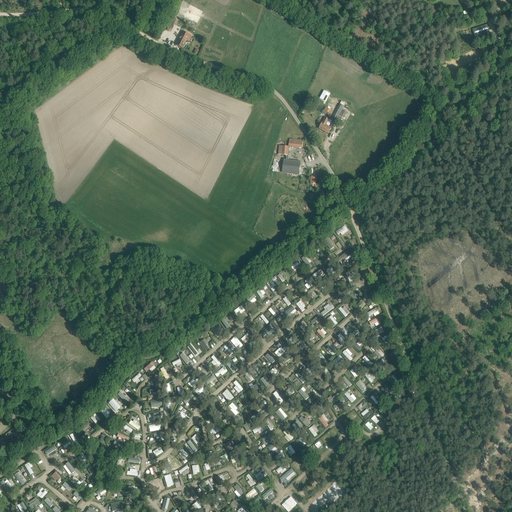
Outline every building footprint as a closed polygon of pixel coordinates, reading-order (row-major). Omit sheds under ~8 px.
[(172,28),(183,0),(182,0),(178,0),(172,17),(168,15),(164,25),(169,27),(167,31),(170,32),(171,28),(172,28)] [(487,27),(487,26),(475,30),(477,36),(485,33),(484,30),(487,29),(486,27),(487,27)] [(192,36),(182,31),(175,45),(183,49),(187,41),(189,42),(192,36)] [(326,102),(331,94),(325,90),(320,98),(326,102)] [(347,112),(343,110),(346,104),(342,101),(332,118),(336,121),(338,118),(342,120),(347,112)] [(333,110),(326,108),(323,114),(330,117),(333,110)] [(328,134),(330,132),(332,128),(329,127),(332,121),(325,117),(319,129),(328,134)] [(289,146),(297,147),(302,148),(303,141),(290,139),(289,146)] [(280,167),(281,160),(274,159),(273,171),(279,172),(280,167)] [(291,172),(298,173),(299,163),(292,162),(292,163),(287,162),(286,171),(291,172)] [(341,233),(342,235),(349,231),(345,225),(336,231),(338,235),(341,233)] [(329,237),(324,239),(329,250),(334,248),(329,237)] [(349,249),(337,258),(342,264),(353,256),(349,249)] [(305,258),(305,268),(315,268),(315,261),(311,261),(311,257),(305,258)] [(293,270),(303,266),(300,260),(290,265),(293,270)] [(315,277),(317,280),(324,274),(320,269),(311,275),(314,279),(315,277)] [(338,285),(346,282),(343,276),(335,280),(338,285)] [(271,289),(275,286),(271,280),(267,283),(271,289)] [(257,292),(260,298),(266,294),(262,288),(257,292)] [(311,298),(317,292),(313,288),(307,294),(311,298)] [(254,294),(247,300),(249,303),(251,301),(253,303),(258,300),(254,294)] [(282,302),(288,307),(291,303),(286,298),(282,302)] [(301,301),(296,305),(302,312),(306,308),(301,301)] [(328,304),(323,307),(325,309),(320,313),(323,316),(334,307),(332,304),(330,306),(328,304)] [(274,305),(268,309),(274,317),(280,313),(274,305)] [(344,316),(350,313),(346,306),(342,308),(341,307),(339,308),(344,316)] [(239,318),(241,316),(240,313),(242,312),(239,307),(234,310),(239,318)] [(376,316),(380,314),(376,308),(367,313),(369,317),(374,314),(376,316)] [(262,314),(260,316),(267,324),(269,322),(262,314)] [(318,315),(311,321),(314,326),(321,320),(318,315)] [(333,327),(338,323),(331,315),(327,319),(333,327)] [(224,317),(220,321),(229,330),(232,326),(224,317)] [(369,322),(371,326),(380,322),(378,318),(369,322)] [(276,329),(281,325),(276,320),(271,324),(276,329)] [(303,320),(301,323),(306,330),(309,328),(303,320)] [(218,322),(210,327),(214,334),(222,329),(218,322)] [(271,326),(260,333),(262,337),(273,329),(271,326)] [(322,337),(327,333),(323,328),(318,332),(322,337)] [(355,329),(347,337),(350,340),(358,332),(355,329)] [(205,350),(208,348),(206,345),(208,344),(204,338),(199,342),(205,350)] [(325,346),(331,353),(335,348),(329,342),(325,346)] [(191,343),(187,346),(194,356),(199,352),(191,343)] [(282,345),(274,352),(278,357),(286,350),(282,345)] [(350,361),(353,358),(350,355),(352,353),(348,349),(343,353),(350,361)] [(242,350),(237,354),(243,361),(245,360),(243,357),(245,355),(242,350)] [(380,358),(384,354),(379,350),(376,354),(380,358)] [(183,352),(179,355),(186,364),(190,361),(183,352)] [(318,355),(324,361),(326,359),(320,353),(318,355)] [(265,358),(271,364),(275,361),(270,354),(265,358)] [(335,365),(343,359),(340,355),(332,361),(335,365)] [(365,356),(362,358),(370,365),(372,363),(365,356)] [(176,364),(178,366),(182,364),(179,358),(171,362),(173,366),(176,364)] [(150,371),(155,368),(151,362),(143,368),(145,372),(149,369),(150,371)] [(233,373),(236,371),(230,362),(226,364),(233,373)] [(265,370),(259,363),(256,365),(261,373),(265,370)] [(217,371),(220,375),(227,371),(224,366),(217,371)] [(163,367),(159,368),(164,379),(168,377),(163,367)] [(275,368),(270,371),(274,377),(279,374),(275,368)] [(322,374),(326,378),(331,374),(327,370),(322,374)] [(138,372),(131,380),(133,382),(141,375),(138,372)] [(371,383),(375,380),(369,372),(365,375),(371,383)] [(397,372),(391,375),(394,381),(400,378),(397,372)] [(348,387),(352,384),(345,376),(341,379),(348,387)] [(355,383),(363,392),(365,390),(363,388),(366,386),(360,379),(355,383)] [(239,389),(241,387),(236,380),(232,383),(235,386),(233,387),(238,393),(240,391),(239,389)] [(285,388),(290,395),(295,392),(289,384),(285,388)] [(200,385),(194,390),(197,395),(204,389),(200,385)] [(305,400),(308,397),(301,388),(298,391),(305,400)] [(226,389),(221,393),(228,401),(233,397),(226,389)] [(129,400),(119,391),(116,394),(126,403),(129,400)] [(276,391),(273,394),(281,402),(284,400),(276,391)] [(352,394),(350,395),(347,392),(344,395),(352,403),(357,398),(352,394)] [(375,392),(369,397),(373,400),(375,398),(378,402),(381,399),(375,392)] [(331,403),(340,397),(337,393),(328,399),(331,403)] [(397,394),(393,397),(398,403),(402,399),(397,394)] [(115,411),(120,407),(112,398),(107,403),(115,411)] [(210,405),(214,407),(215,404),(217,404),(218,400),(212,398),(210,405)] [(342,399),(333,406),(336,409),(344,402),(342,399)] [(227,407),(235,415),(238,413),(235,410),(237,408),(232,402),(227,407)] [(105,418),(110,413),(104,407),(99,411),(105,418)] [(282,421),(288,416),(282,409),(276,413),(282,421)] [(368,418),(374,411),(371,409),(365,416),(368,418)] [(176,417),(181,421),(185,416),(180,412),(176,417)] [(95,424),(100,419),(94,413),(89,418),(95,424)] [(156,418),(159,418),(158,413),(148,413),(148,421),(156,421),(156,418)] [(326,421),(328,419),(324,414),(318,418),(325,427),(328,425),(326,421)] [(377,424),(380,421),(375,415),(371,418),(377,424)] [(307,427),(311,422),(306,417),(304,418),(302,416),(299,419),(307,427)] [(137,430),(139,427),(136,425),(138,423),(133,419),(131,422),(129,420),(127,423),(137,430)] [(270,431),(274,428),(268,419),(265,421),(270,431)] [(301,433),(305,428),(297,420),(293,424),(301,433)] [(254,433),(258,432),(259,434),(266,430),(263,424),(252,430),(254,433)] [(122,428),(125,429),(124,432),(129,434),(131,429),(123,425),(122,428)] [(315,437),(318,435),(316,432),(319,431),(315,425),(309,429),(315,437)] [(125,440),(127,441),(128,438),(116,432),(114,436),(117,438),(116,440),(123,443),(125,440)] [(76,433),(70,435),(75,446),(80,443),(76,433)] [(191,438),(196,444),(199,442),(197,440),(200,438),(196,434),(191,438)] [(68,438),(61,443),(67,451),(73,447),(71,444),(72,443),(68,438)] [(191,452),(196,449),(191,440),(188,443),(189,445),(188,446),(191,452)] [(323,451),(327,448),(322,442),(318,445),(323,451)] [(291,445),(286,448),(291,456),(296,452),(291,445)] [(47,451),(50,456),(59,451),(56,446),(47,451)] [(155,456),(163,453),(160,447),(153,450),(155,456)] [(185,457),(188,454),(182,448),(179,450),(185,457)] [(276,455),(278,461),(286,458),(283,452),(276,455)] [(79,457),(82,463),(88,460),(84,454),(79,457)] [(175,457),(172,459),(179,466),(181,463),(175,457)] [(70,475),(76,471),(70,461),(64,465),(70,475)] [(32,469),(34,468),(30,462),(24,465),(30,475),(34,472),(32,469)] [(168,462),(162,464),(166,474),(172,471),(168,462)] [(180,473),(189,468),(187,465),(178,471),(180,473)] [(151,475),(154,474),(154,476),(158,475),(156,466),(149,468),(151,475)] [(282,482),(285,479),(287,481),(296,474),(292,468),(279,478),(282,482)] [(52,475),(56,482),(62,478),(58,471),(52,475)] [(262,474),(260,472),(254,476),(258,481),(267,475),(265,471),(262,474)] [(249,473),(246,476),(249,480),(247,481),(251,487),(256,483),(249,473)] [(170,486),(170,484),(172,483),(171,476),(168,477),(168,475),(164,476),(167,487),(170,486)] [(22,484),(25,482),(20,476),(17,478),(22,484)] [(159,484),(162,483),(161,479),(149,483),(151,489),(159,487),(159,484)] [(208,479),(204,481),(210,491),(213,490),(208,479)] [(13,487),(8,480),(5,482),(4,480),(0,482),(6,491),(13,487)] [(63,485),(70,491),(73,487),(66,482),(63,485)] [(237,484),(234,487),(237,491),(232,494),(235,498),(238,496),(238,497),(243,494),(237,484)] [(254,489),(244,495),(247,498),(256,492),(254,489)] [(46,494),(42,490),(37,495),(41,499),(46,494)] [(73,494),(81,500),(84,497),(76,490),(73,494)] [(288,511),(297,503),(291,496),(281,504),(287,511),(286,511),(288,511)] [(161,508),(167,509),(170,499),(164,497),(161,508)] [(259,497),(253,501),(256,506),(262,502),(259,497)] [(44,501),(50,507),(53,504),(47,498),(44,501)] [(30,505),(32,509),(41,503),(38,499),(30,505)] [(229,505),(234,510),(240,504),(235,500),(229,505)] [(18,505),(22,511),(24,511),(28,510),(24,502),(18,505)] [(122,510),(121,502),(111,503),(113,511),(122,510)] [(195,511),(201,511),(203,511),(197,502),(192,506),(195,511)]
